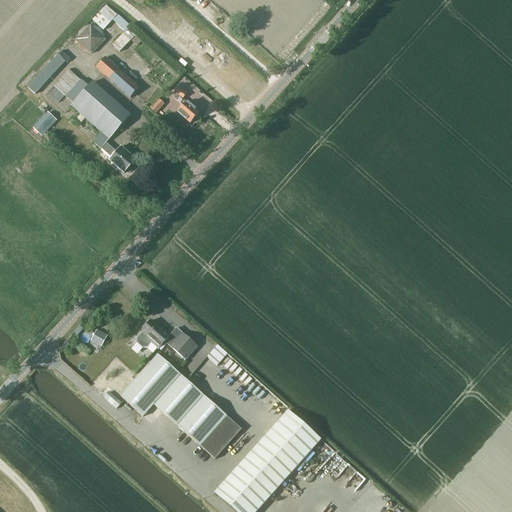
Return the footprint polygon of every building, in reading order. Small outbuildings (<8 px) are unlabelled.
[(113,20),(126,31),(131,25),(107,3),(93,19),(104,30),(113,20)] [(83,27),(77,33),(76,40),(78,48),(84,53),(91,55),(106,40),(103,32),(97,27),(90,25),(83,27)] [(121,53),(132,40),(125,34),(113,46),(121,53)] [(58,56),(27,88),(35,96),(66,64),(58,56)] [(130,99),(140,89),(106,57),(96,68),(130,99)] [(93,83),(90,87),(81,80),(80,81),(68,70),(53,86),(74,105),(72,107),(102,133),(94,142),(102,149),(112,157),(109,160),(124,174),(136,160),(121,147),(116,153),(106,144),(131,117),(93,83)] [(190,126),(200,115),(183,100),(187,94),(179,87),(173,93),(179,98),(176,102),(182,108),(177,114),(190,126)] [(152,109),(161,114),(168,103),(158,98),(152,109)] [(48,111),(33,126),(43,136),(58,120),(48,111)] [(185,361),(197,348),(176,329),(168,338),(161,332),(162,331),(151,322),(142,331),(143,332),(140,335),(158,351),(165,343),(185,361)] [(108,337),(97,331),(91,341),(102,347),(108,337)] [(228,355),(218,346),(207,358),(217,367),(228,355)] [(215,460),(242,430),(157,355),(120,397),(143,417),(154,405),(215,460)] [(116,410),(122,404),(109,392),(103,399),(116,410)] [(214,493),(235,511),(256,511),(321,440),(288,411),(214,493)]
